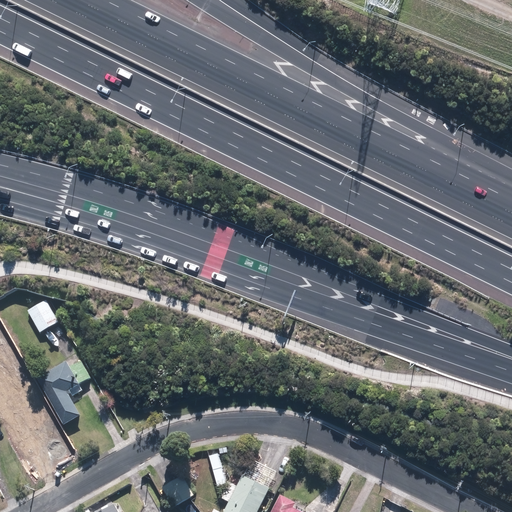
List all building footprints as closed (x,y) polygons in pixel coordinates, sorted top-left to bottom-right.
[(46,301),(28,311),(40,333),(59,323),(46,301)] [(0,354),(0,401),(19,391),(0,354)] [(38,380),(64,425),(81,415),(70,395),(71,394),(73,397),(84,391),(80,385),(91,378),(78,357),(38,380)] [(258,511),(269,489),(268,488),(276,472),(252,460),(244,476),(243,476),(238,486),(228,482),(220,498),(230,503),(224,511),(219,511),(214,509),(213,511),(258,511)] [(174,508),(194,496),(183,477),(162,489),(174,508)] [(281,496),(272,511),(300,511),(293,508),(296,504),(281,496)]
